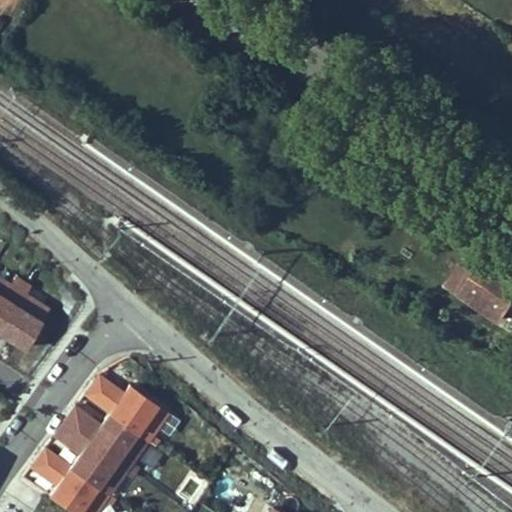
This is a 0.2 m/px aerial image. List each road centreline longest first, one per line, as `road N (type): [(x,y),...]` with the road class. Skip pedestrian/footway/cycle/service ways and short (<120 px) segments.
road 1 (secondary): [(511,198),(221,0)]
road 2 (residential): [(133,310),(385,511)]
road 3 (residential): [(0,481),(133,310)]
road 4 (residential): [(0,193),(133,310)]
